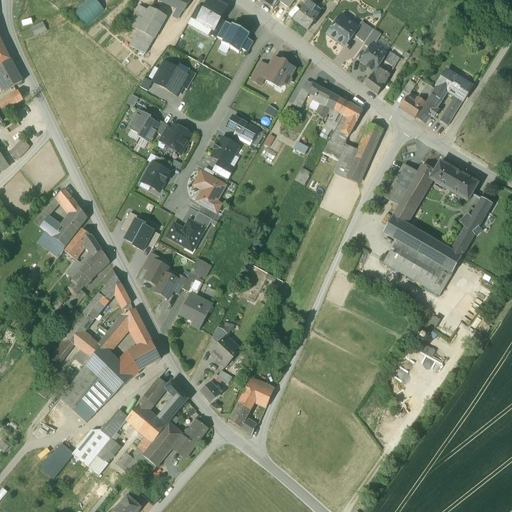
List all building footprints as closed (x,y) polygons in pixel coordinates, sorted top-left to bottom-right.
[(104,10),(94,0),(87,0),(73,13),(86,27),(104,10)] [(185,0),(157,0),(177,9),(183,11),(184,12),(189,3),(185,0)] [(226,8),(211,0),(209,0),(203,10),(197,21),(213,30),(214,30),(220,19),(226,8)] [(271,0),(267,6),(272,9),(278,1),(278,0),(271,0)] [(278,0),(278,1),(288,9),(294,0),(278,0)] [(309,3),(308,2),(304,7),(310,12),(313,7),(314,8),(315,6),(314,7),(309,3)] [(148,11),(139,6),(128,26),(137,31),(148,11)] [(203,10),(197,7),(191,17),(197,21),(203,10)] [(310,12),(304,7),(294,20),(307,30),(317,17),(310,12)] [(166,17),(150,8),(148,11),(137,31),(153,40),(166,17)] [(183,11),(177,9),(172,17),(177,19),(183,11)] [(220,19),(214,30),(213,30),(211,34),(217,38),(225,22),(220,19)] [(346,23),(341,20),(335,20),(333,24),(333,26),(326,36),(337,43),(344,48),(352,36),(358,28),(348,21),(346,23)] [(232,26),(225,22),(217,38),(223,41),(232,26)] [(43,23),(31,28),(35,36),(46,31),(43,23)] [(373,31),(361,23),(358,28),(352,36),(364,45),(373,31)] [(249,35),(232,25),(223,41),(222,44),(238,54),(241,49),(247,39),(249,35)] [(153,40),(137,31),(129,46),(145,55),(153,40)] [(364,45),(363,46),(370,51),(372,47),(373,48),(381,36),(373,31),(364,45)] [(247,39),(241,49),(247,53),(253,43),(247,39)] [(0,47),(0,67),(3,65),(10,60),(3,46),(0,47)] [(373,48),(372,47),(370,51),(368,54),(365,55),(362,59),(362,62),(362,63),(368,67),(367,69),(372,72),(373,71),(375,72),(386,56),(373,48)] [(399,59),(390,54),(384,64),(393,69),(399,59)] [(22,82),(10,60),(3,65),(6,71),(0,73),(0,84),(4,92),(22,82)] [(293,71),(274,60),(269,69),(263,78),(264,79),(266,79),(266,82),(273,85),(279,83),(284,86),(288,85),(290,82),(289,78),(293,71)] [(165,63),(154,83),(165,90),(176,70),(165,63)] [(260,64),(251,80),(261,85),(264,79),(263,78),(269,69),(260,64)] [(176,70),(165,90),(176,96),(181,87),(187,76),(176,70)] [(196,75),(190,71),(187,76),(181,87),(187,91),(196,75)] [(377,76),(374,74),(365,86),(377,95),(383,86),(389,76),(381,71),(377,76)] [(471,87),(446,71),(436,86),(447,92),(456,98),(462,102),(471,87)] [(144,78),(140,87),(148,91),(152,82),(144,78)] [(306,81),(293,105),(300,109),(309,93),(307,92),(312,84),(306,81)] [(409,81),(403,91),(409,95),(415,85),(409,81)] [(340,99),(312,84),(307,92),(309,93),(315,96),(312,101),(321,106),(316,114),(324,119),(327,113),(331,115),(333,111),(340,99)] [(447,92),(436,86),(430,95),(431,96),(440,102),(447,92)] [(427,91),(425,89),(418,99),(425,104),(431,96),(430,95),(426,93),(427,91)] [(17,93),(0,103),(0,114),(22,101),(17,93)] [(134,107),(138,98),(132,95),(127,104),(134,107)] [(425,104),(416,117),(425,124),(431,116),(433,118),(437,112),(435,110),(440,102),(431,96),(425,104)] [(415,103),(407,98),(399,109),(415,119),(416,117),(425,104),(418,99),(415,103)] [(462,102),(456,98),(440,123),(447,127),(462,102)] [(340,99),(333,111),(342,116),(349,104),(340,99)] [(363,111),(349,104),(342,116),(356,124),(356,123),(363,111)] [(275,118),(278,111),(268,107),(265,113),(275,118)] [(138,111),(128,129),(140,136),(150,120),(149,117),(138,111)] [(342,116),(333,111),(331,115),(325,125),(331,128),(335,130),(342,116)] [(342,116),(335,130),(348,137),(349,137),(356,124),(342,116)] [(236,133),(251,142),(257,131),(233,118),(228,128),(236,133)] [(150,120),(140,136),(139,138),(150,144),(156,133),(160,126),(159,125),(150,120)] [(167,126),(161,123),(159,125),(160,126),(156,133),(161,136),(167,126)] [(370,124),(357,152),(357,153),(345,180),(357,185),(381,130),(370,124)] [(161,136),(158,142),(163,145),(172,129),(167,126),(161,136)] [(191,135),(174,126),(172,129),(163,145),(180,155),(191,135)] [(329,133),(323,130),(320,136),(325,139),(329,133)] [(348,137),(335,130),(329,141),(322,154),(338,162),(346,146),(346,141),(348,137)] [(251,142),(236,133),(233,139),(248,147),(251,142)] [(274,138),(270,135),(264,145),(269,148),(274,138)] [(238,148),(222,139),(218,145),(217,145),(214,150),(215,150),(211,157),(219,161),(228,166),(238,148)] [(23,141),(10,154),(17,161),(29,147),(23,141)] [(297,142),(293,149),(305,155),(308,148),(297,142)] [(357,153),(346,146),(338,162),(333,174),(345,180),(357,153)] [(0,172),(9,167),(0,153),(0,172)] [(172,166),(156,157),(153,163),(168,172),(172,166)] [(228,166),(219,161),(213,172),(227,180),(233,169),(228,166)] [(168,172),(153,163),(143,181),(151,185),(150,188),(159,193),(164,183),(165,183),(168,177),(170,173),(168,172)] [(477,186),(440,165),(434,174),(430,182),(466,203),(470,197),(477,186)] [(404,167),(390,192),(403,200),(417,175),(404,167)] [(399,207),(393,218),(405,225),(430,182),(434,174),(422,167),(417,175),(403,200),(399,207)] [(302,168),(295,180),(304,186),(311,173),(302,168)] [(225,186),(201,173),(194,186),(203,191),(196,202),(203,206),(211,210),(225,186)] [(60,185),(50,192),(54,197),(64,190),(60,185)] [(72,200),(64,190),(57,197),(57,198),(61,203),(65,208),(72,200)] [(403,200),(390,192),(385,199),(399,207),(403,200)] [(479,202),(470,197),(466,203),(475,208),(479,202)] [(57,198),(50,206),(50,205),(42,214),(48,218),(61,203),(57,198)] [(475,208),(470,218),(468,216),(465,220),(461,223),(460,224),(464,227),(450,251),(461,258),(474,236),(475,236),(476,237),(481,231),(479,228),(492,205),(481,198),(479,202),(475,208)] [(72,200),(65,208),(70,215),(77,206),(72,200)] [(70,215),(64,224),(76,232),(87,218),(77,206),(70,215)] [(211,210),(203,206),(199,213),(212,220),(214,221),(218,214),(211,210)] [(199,213),(192,224),(205,231),(205,232),(212,220),(199,213)] [(48,218),(42,214),(34,224),(40,228),(48,218)] [(121,229),(129,233),(136,221),(138,218),(130,214),(121,229)] [(61,228),(48,218),(40,228),(46,233),(65,247),(69,242),(62,237),(63,235),(58,231),(61,228)] [(405,225),(393,218),(383,234),(396,242),(452,274),(461,258),(405,225)] [(145,226),(136,221),(129,233),(125,240),(134,245),(144,227),(145,226)] [(192,224),(189,222),(184,231),(174,225),(167,238),(191,251),(199,237),(201,238),(205,231),(192,224)] [(76,232),(64,224),(61,228),(58,231),(63,235),(62,237),(69,242),(76,232)] [(143,252),(146,245),(153,232),(144,227),(134,245),(133,247),(143,252)] [(82,230),(65,252),(74,260),(84,247),(84,246),(92,237),(82,230)] [(160,236),(153,232),(146,245),(153,249),(160,236)] [(65,247),(46,233),(37,244),(57,259),(64,251),(65,247)] [(84,246),(84,247),(89,251),(96,244),(92,237),(84,246)] [(452,274),(396,242),(383,264),(439,296),(452,274)] [(96,244),(89,251),(92,254),(95,256),(101,251),(96,244)] [(94,259),(86,266),(84,267),(80,272),(74,280),(73,282),(75,284),(80,289),(84,285),(92,279),(110,263),(102,252),(94,259)] [(89,254),(81,264),(84,267),(86,266),(94,259),(93,258),(91,256),(89,254)] [(150,254),(142,269),(149,272),(154,262),(155,262),(157,257),(150,254)] [(198,260),(188,277),(195,281),(198,283),(207,266),(198,260)] [(76,261),(66,274),(74,280),(80,272),(84,267),(81,264),(76,261)] [(155,262),(154,262),(149,272),(144,280),(157,287),(158,287),(165,274),(168,269),(155,262)] [(112,270),(100,283),(106,288),(116,276),(113,270),(112,270)] [(165,274),(158,287),(157,287),(154,292),(168,300),(172,292),(178,281),(165,274)] [(99,294),(82,315),(92,323),(115,294),(119,301),(126,295),(116,276),(106,288),(100,295),(99,294)] [(187,280),(180,276),(178,281),(172,292),(179,295),(182,290),(187,280)] [(195,281),(188,277),(187,280),(182,290),(188,293),(195,281)] [(198,283),(195,281),(188,293),(190,294),(196,296),(202,285),(198,283)] [(75,284),(70,289),(74,295),(79,290),(80,289),(75,284)] [(482,287),(469,306),(478,312),(491,293),(482,287)] [(79,290),(74,295),(67,303),(74,309),(85,296),(79,290)] [(196,296),(190,294),(179,316),(192,323),(190,326),(199,331),(213,305),(196,296)] [(126,295),(119,301),(124,310),(131,304),(126,295)] [(65,302),(60,298),(56,305),(59,308),(65,302)] [(135,312),(119,320),(108,333),(107,335),(98,345),(101,347),(106,353),(128,330),(134,334),(144,330),(135,312)] [(82,315),(73,327),(82,334),(92,323),(82,315)] [(435,331),(439,320),(431,316),(426,327),(435,331)] [(82,334),(73,327),(65,338),(74,346),(81,351),(83,353),(93,342),(90,339),(82,334)] [(100,327),(90,339),(93,342),(98,345),(107,335),(108,333),(100,327)] [(222,330),(217,328),(211,339),(219,346),(223,342),(224,342),(229,337),(222,330)] [(144,330),(134,334),(140,347),(151,341),(144,330)] [(65,338),(47,362),(53,368),(56,370),(74,346),(65,338)] [(151,341),(140,347),(141,349),(129,355),(138,373),(142,371),(141,369),(160,359),(151,341)] [(93,342),(83,353),(91,359),(101,347),(98,345),(93,342)] [(224,342),(223,342),(219,346),(212,354),(226,368),(241,352),(234,345),(230,348),(224,342)] [(432,358),(435,351),(425,345),(421,351),(432,358)] [(106,353),(101,347),(91,359),(87,364),(99,378),(116,395),(131,379),(118,366),(106,353)] [(87,364),(91,359),(83,353),(81,351),(74,359),(84,367),(87,364)] [(129,355),(118,366),(131,379),(138,373),(129,355)] [(47,362),(40,372),(47,377),(53,368),(47,362)] [(87,364),(84,367),(60,399),(72,412),(81,401),(99,378),(87,364)] [(238,382),(221,372),(216,377),(222,380),(228,384),(226,388),(234,392),(238,382)] [(48,377),(36,393),(45,400),(57,384),(48,377)] [(222,380),(216,377),(211,382),(216,386),(222,380)] [(99,378),(81,401),(95,414),(116,395),(99,378)] [(159,379),(144,398),(152,405),(153,404),(165,389),(168,386),(159,379)] [(172,382),(168,386),(165,389),(169,393),(176,386),(172,382)] [(273,394),(248,383),(243,395),(255,400),(255,401),(267,406),(273,394)] [(219,396),(209,384),(200,392),(210,405),(217,398),(219,396)] [(188,400),(176,386),(169,393),(175,399),(162,414),(170,420),(186,401),(188,400)] [(217,398),(210,405),(219,416),(227,410),(234,392),(226,388),(220,402),(217,398)] [(255,400),(243,395),(238,404),(250,411),(255,401),(255,400)] [(152,405),(144,398),(138,405),(147,412),(154,405),(153,404),(152,405)] [(95,414),(81,401),(72,412),(86,424),(95,414)] [(250,411),(238,404),(229,422),(240,429),(245,420),(250,411)] [(147,412),(138,405),(128,418),(126,421),(139,431),(151,416),(147,412)] [(120,412),(108,427),(116,433),(126,421),(128,418),(120,412)] [(162,414),(157,420),(165,428),(167,425),(171,421),(170,420),(162,414)] [(157,420),(151,416),(139,431),(146,438),(153,443),(165,428),(157,420)] [(245,420),(240,429),(246,433),(250,423),(245,420)] [(207,429),(198,422),(188,435),(187,435),(185,438),(194,446),(195,446),(207,429)] [(256,426),(250,423),(246,433),(251,437),(256,426)] [(108,427),(105,424),(99,431),(110,440),(111,439),(116,433),(108,427)] [(165,428),(153,443),(149,448),(162,459),(171,449),(182,436),(172,428),(167,425),(165,428)] [(99,431),(91,431),(72,455),(88,467),(97,457),(110,440),(99,431)] [(185,438),(182,436),(171,449),(183,459),(194,446),(185,438)] [(146,438),(130,457),(136,463),(141,457),(149,448),(153,443),(146,438)] [(110,440),(97,457),(107,464),(121,447),(111,439),(110,440)] [(162,459),(149,448),(141,457),(155,468),(162,459)] [(128,455),(118,467),(127,474),(136,463),(130,457),(128,455)] [(97,457),(88,467),(99,476),(108,465),(107,464),(97,457)] [(138,498),(128,489),(123,494),(126,497),(133,503),(138,498)] [(133,503),(126,497),(113,511),(138,511),(141,509),(133,503)] [(141,509),(144,511),(147,511),(153,506),(148,502),(141,509)]
